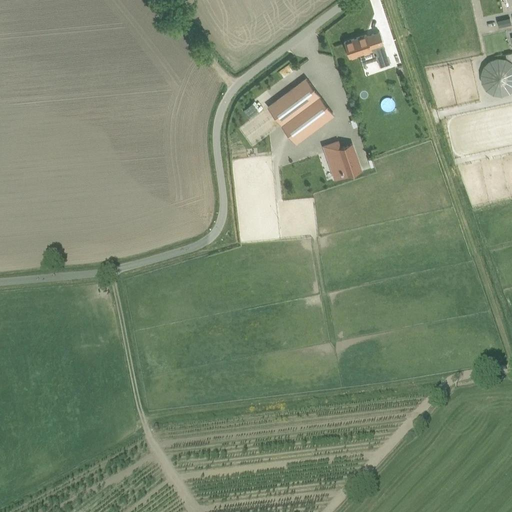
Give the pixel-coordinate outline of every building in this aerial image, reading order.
[(366,34),(344,42),(349,56),(359,53),(377,47),(377,45),(383,43),(380,31),(367,36),(366,34)] [(511,53),(480,62),(489,96),(511,89),(511,53)] [(387,57),(379,60),(381,65),(380,66),(380,67),(386,64),(386,63),(389,62),(389,63),(390,63),(388,57),(387,57)] [(306,78),(268,106),(294,142),(332,113),(306,78)] [(379,129),(376,121),(405,112),(399,94),(368,103),(370,108),(361,111),(368,133),(379,129)] [(329,143),(321,146),(324,153),(331,150),(329,143)] [(341,147),(333,149),(342,176),(361,169),(352,143),(341,147)] [(385,152),(372,157),(374,164),(388,159),(385,152)]
